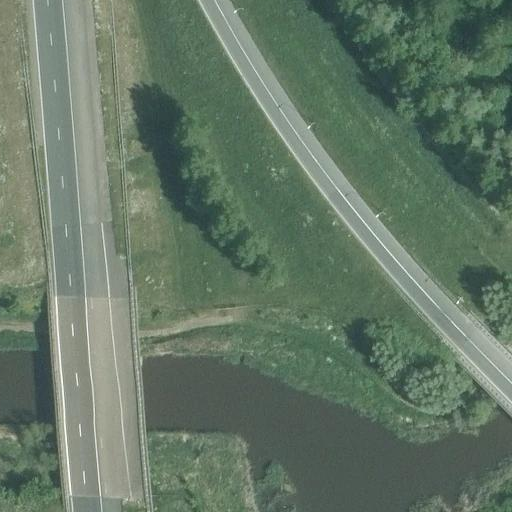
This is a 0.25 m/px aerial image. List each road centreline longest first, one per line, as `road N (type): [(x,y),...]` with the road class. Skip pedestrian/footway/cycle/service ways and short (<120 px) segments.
road 1 (motorway): [(86,511),(46,0)]
road 2 (motorway): [(511,396),(386,264),(303,158),(203,0)]
